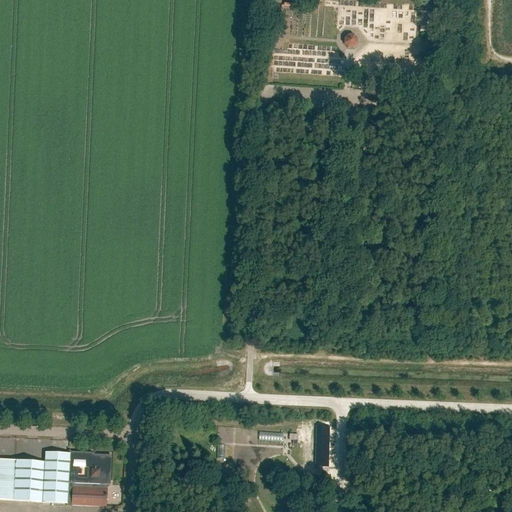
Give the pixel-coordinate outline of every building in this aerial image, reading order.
[(345,37),(345,42),(348,47),(353,47),(358,44),(358,39),(355,34),(350,34),(345,37)] [(370,89),(370,102),(381,102),(382,90),(370,89)] [(329,427),(317,427),(316,439),(328,439),(329,427)] [(93,454),(93,453),(70,452),(70,450),(69,450),(69,453),(45,452),(45,462),(0,459),(0,499),(67,504),(66,506),(67,506),(67,504),(105,506),(106,485),(110,485),(110,484),(106,484),(108,455),(93,454)] [(328,455),(316,455),(315,467),(328,467),(328,455)]
